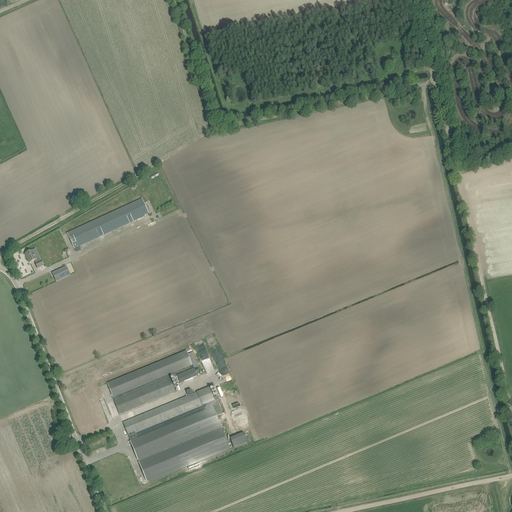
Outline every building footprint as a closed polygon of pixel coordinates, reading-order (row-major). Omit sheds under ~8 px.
[(74,249),(149,214),(142,199),(67,233),(74,249)] [(29,252),(25,254),(29,263),(35,261),(36,263),(35,264),(37,269),(42,266),(44,266),(41,261),(36,249),(33,250),(29,252)] [(56,282),(71,275),(67,267),(52,274),(56,282)] [(187,351),(107,384),(120,414),(174,392),(175,393),(176,392),(176,391),(175,391),(170,378),(199,366),(194,353),(188,355),(187,351)] [(177,375),(180,383),(198,376),(195,368),(177,375)] [(188,396),(123,423),(131,441),(139,460),(139,462),(147,481),(148,483),(188,467),(189,470),(200,466),(198,462),(229,450),(228,448),(221,429),(220,427),(216,417),(217,416),(224,413),(217,396),(213,398),(209,388),(193,394),(191,390),(186,392),(188,396)] [(244,433),(230,439),(234,448),(248,442),(244,433)]
